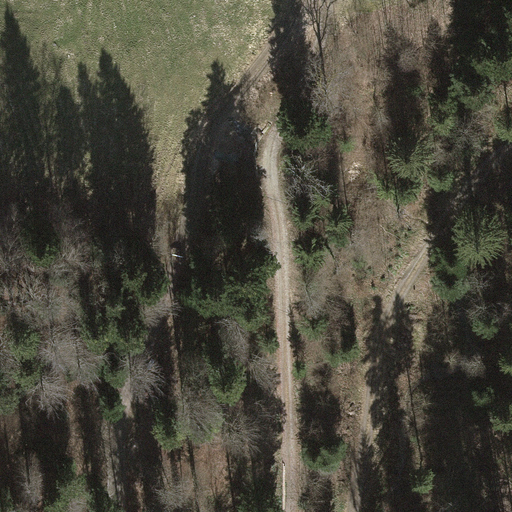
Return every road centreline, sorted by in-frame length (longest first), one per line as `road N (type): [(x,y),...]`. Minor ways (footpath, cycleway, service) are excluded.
road 1 (track): [(299,0),(215,136),(128,421),(116,511)]
road 2 (track): [(289,511),(274,205),(279,138),(309,91),(327,0)]
road 3 (track): [(511,147),(488,167),(397,290),(372,341),(350,511)]
